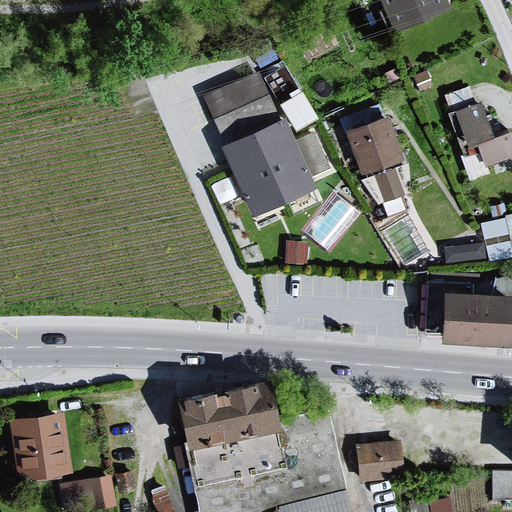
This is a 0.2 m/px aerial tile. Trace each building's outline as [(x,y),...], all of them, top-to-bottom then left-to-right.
[(442,0),(380,0),(395,33),(447,11),(442,0)] [(258,71),(201,99),(223,146),(278,123),(258,71)] [(279,97),(295,125),(318,113),(302,85),(279,97)] [(482,106),(452,116),(469,171),(511,159),(511,134),(492,142),(482,106)] [(278,123),(223,146),(255,218),(316,190),(287,119),(278,123)] [(388,120),(344,132),(363,179),(373,175),(393,168),(402,165),(388,120)] [(393,168),(373,175),(384,203),(403,197),(393,168)] [(511,210),(483,213),(487,256),(511,253),(511,210)] [(511,298),(430,292),(426,339),(511,345),(511,298)] [(268,382),(176,401),(185,448),(277,429),(268,382)] [(71,474),(61,413),(8,422),(18,482),(71,474)] [(396,443),(353,446),(355,483),(399,479),(396,443)] [(511,465),(495,466),(496,491),(511,491),(511,465)] [(66,505),(116,497),(112,470),(62,477),(66,505)]
